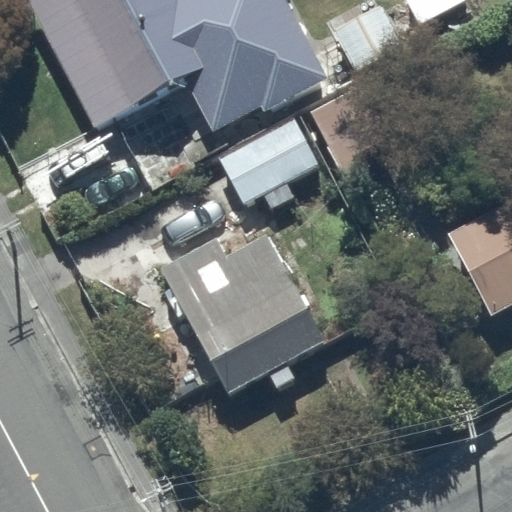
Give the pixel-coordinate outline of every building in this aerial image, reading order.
[(29,0),(96,131),(189,83),(211,128),(263,104),(269,112),(332,77),(289,0),(29,0)] [(373,0),(367,0),(326,23),(336,42),(339,41),(356,72),(404,46),(382,5),(378,8),(373,0)] [(364,83),(312,112),(330,146),(327,147),(346,180),(372,165),(363,148),(390,135),(364,83)] [(296,116),(219,158),(245,204),(265,192),(273,207),(294,196),(286,181),(319,164),(296,116)] [(511,194),(448,231),(494,314),(511,304),(511,194)] [(216,234),(157,267),(229,395),(271,372),(279,386),(294,377),(285,361),(327,338),(268,232),(227,255),(216,234)]
